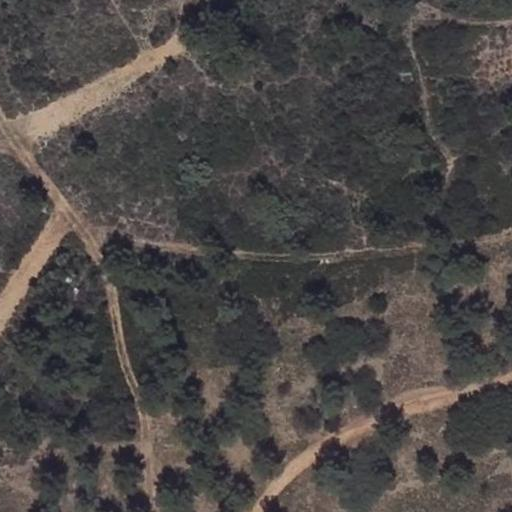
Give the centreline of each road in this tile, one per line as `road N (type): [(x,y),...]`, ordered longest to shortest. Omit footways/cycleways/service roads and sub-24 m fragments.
road 1 (track): [(0,126),(103,266),(119,359),(148,425),(153,511)]
road 2 (track): [(258,511),(284,479),(349,428),(511,375)]
